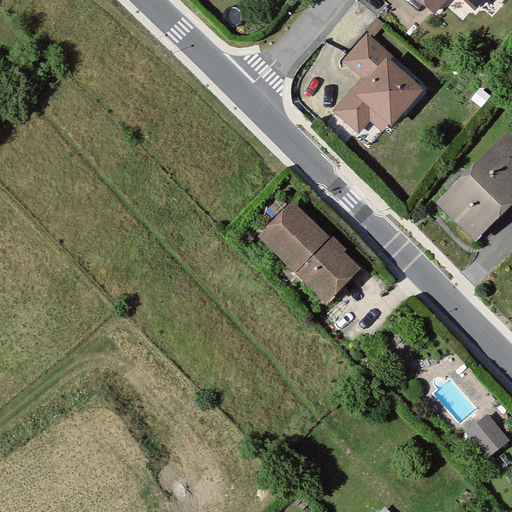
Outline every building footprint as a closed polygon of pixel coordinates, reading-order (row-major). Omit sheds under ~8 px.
[(416,0),(434,15),(446,0),(462,0),(475,11),(484,0),(416,0)] [(369,84),(358,97),(357,96),(339,117),(359,135),(371,122),(378,114),(393,128),(420,97),(384,66),(388,61),(368,44),(348,67),(369,84)] [(378,114),(371,122),(386,135),(393,128),(378,114)] [(511,139),(509,137),(496,151),(511,166),(511,139)] [(511,166),(496,151),(443,204),(475,236),(511,199),(511,166)] [(266,237),(329,299),(358,270),(295,208),(266,237)] [(506,440),(493,424),(476,437),(489,454),(506,440)] [(389,511),(377,500),(375,501),(364,511),(389,511)]
